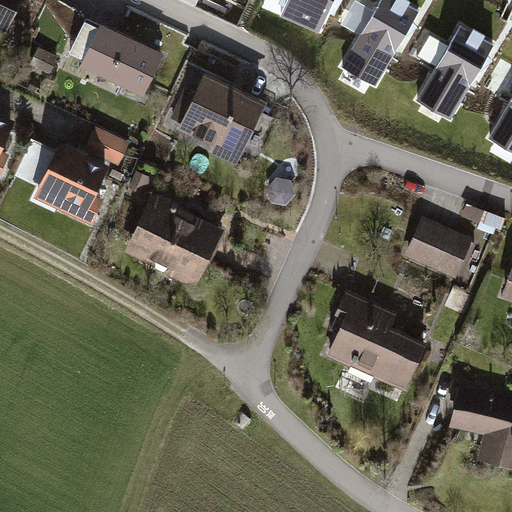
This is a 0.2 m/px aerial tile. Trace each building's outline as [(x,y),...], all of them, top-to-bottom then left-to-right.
[(35,0),(0,0),(0,28),(17,37),(35,0)] [(281,0),(280,2),(286,5),(282,14),(320,30),(333,0),(281,0)] [(381,0),(376,11),(357,0),(342,25),(361,35),(344,67),(376,86),(405,35),(417,23),(414,19),(419,10),(408,3),(409,0),(381,0)] [(175,57),(97,20),(76,62),(155,99),(175,57)] [(472,31),(462,25),(450,46),(431,36),(419,57),(438,67),(419,101),(451,119),(480,69),(492,57),(489,53),(494,43),(483,37),(486,32),(475,26),(472,31)] [(279,108),(216,75),(184,136),(247,169),(279,108)] [(511,100),(490,139),(511,150),(511,100)] [(28,122),(0,109),(0,178),(2,179),(28,122)] [(142,142),(103,125),(91,151),(130,168),(142,142)] [(91,151),(72,144),(46,200),(106,227),(130,168),(91,151)] [(236,230),(166,195),(139,250),(208,284),(236,230)] [(472,201),(464,214),(498,234),(506,220),(472,201)] [(482,241),(428,218),(411,259),(465,282),(482,241)] [(438,348),(360,310),(336,358),(415,396),(438,348)] [(511,394),(469,383),(458,424),(490,433),(482,461),(511,469),(511,394)]
